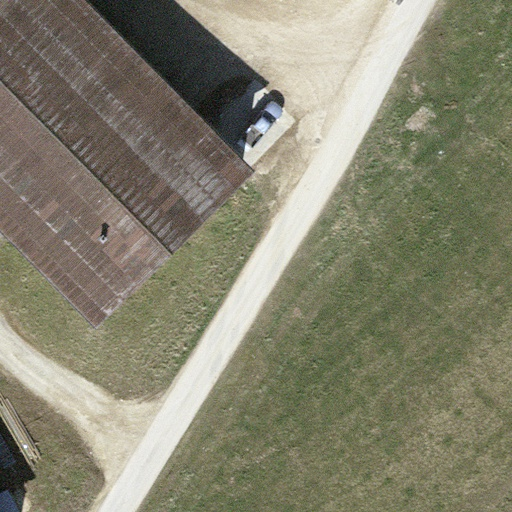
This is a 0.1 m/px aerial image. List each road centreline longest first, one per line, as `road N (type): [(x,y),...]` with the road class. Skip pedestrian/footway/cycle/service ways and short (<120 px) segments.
road 1 (track): [(355,129),(311,61),(237,27),(207,0)]
road 2 (track): [(151,462),(0,337)]
